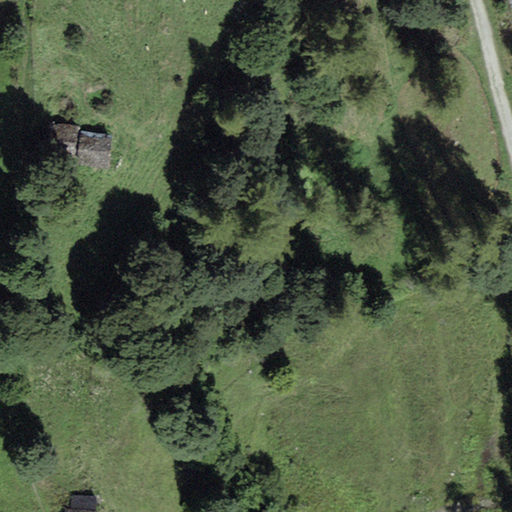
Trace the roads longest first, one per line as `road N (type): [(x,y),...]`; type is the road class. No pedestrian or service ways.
road 1 (track): [(23,273),(27,0)]
road 2 (track): [(475,0),(511,142)]
